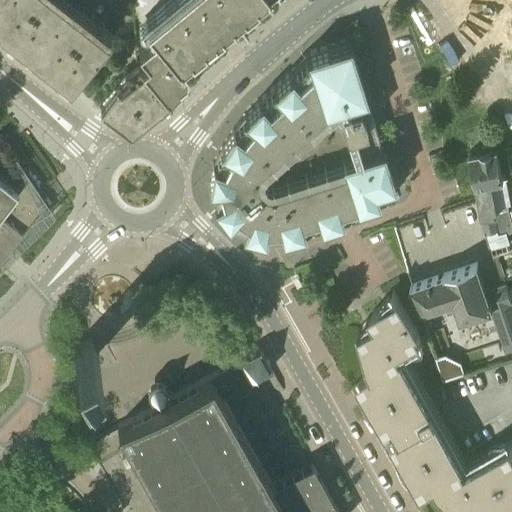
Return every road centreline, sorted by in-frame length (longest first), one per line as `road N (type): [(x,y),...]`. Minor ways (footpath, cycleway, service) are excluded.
road 1 (residential): [(236,269),(418,200),(421,180),(364,0)]
road 2 (tertiary): [(380,511),(236,269)]
road 3 (residential): [(165,155),(234,81),(331,0)]
road 4 (unclassified): [(15,324),(110,213)]
road 5 (tertiary): [(105,162),(0,73)]
road 6 (residential): [(110,511),(23,419)]
